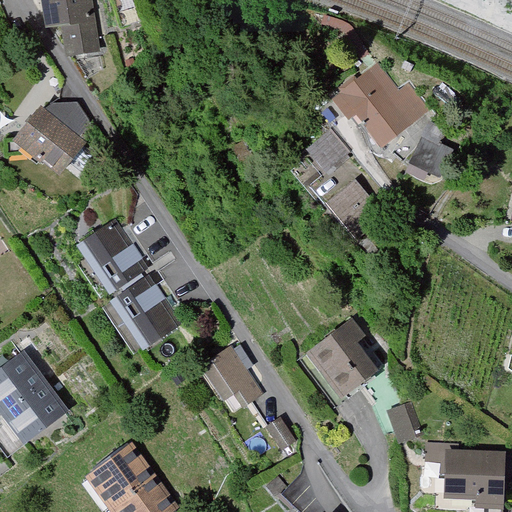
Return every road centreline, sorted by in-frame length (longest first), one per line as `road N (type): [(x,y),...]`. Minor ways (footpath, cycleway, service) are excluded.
road 1 (residential): [(20,0),(365,511)]
road 2 (residential): [(511,285),(433,227),(336,121)]
